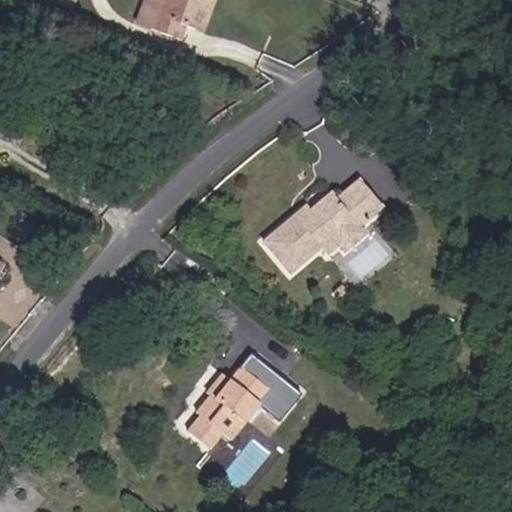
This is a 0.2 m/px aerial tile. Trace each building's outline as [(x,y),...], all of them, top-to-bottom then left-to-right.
[(222,0),(151,0),(142,24),(188,43),(193,27),(211,33),(222,0)] [(318,211),(312,207),(269,244),(297,277),(329,252),(335,258),(346,248),(353,256),(375,238),(368,229),(389,210),(366,181),(343,200),(336,194),(318,211)] [(0,261),(0,283),(10,267),(0,261)] [(238,445),(290,379),(258,356),(237,378),(230,374),(204,410),(209,414),(196,431),(218,449),(230,437),(238,445)] [(256,428),(225,474),(243,486),(274,440),(256,428)]
